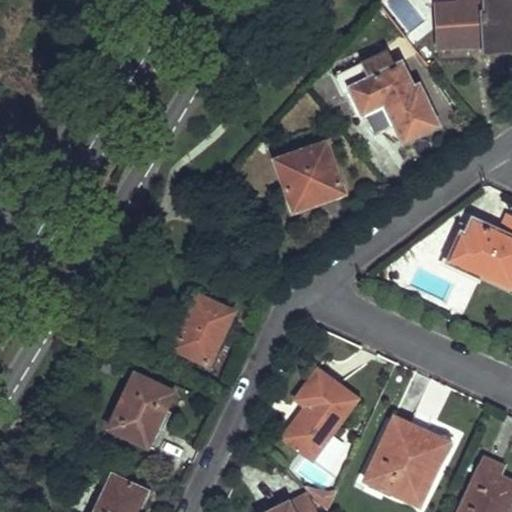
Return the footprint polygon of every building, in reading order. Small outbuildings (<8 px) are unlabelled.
[(511,0),(484,0),(485,2),(437,5),(439,48),(487,45),(487,51),(511,49),(511,0)] [(388,50),(335,77),(344,96),(352,93),(361,113),(383,103),(403,140),(437,124),(418,85),(414,87),(402,62),(395,64),(388,50)] [(325,143),(276,161),(293,209),(343,191),(325,143)] [(511,217),(508,216),(500,235),(471,221),(465,234),(461,232),(449,260),(511,289),(511,217)] [(230,312),(198,296),(174,346),(207,361),(230,312)] [(355,398),(316,369),(295,397),(306,405),(283,435),(312,456),(355,398)] [(169,392),(132,375),(107,429),(144,446),(169,392)] [(446,441),(392,416),(364,478),(418,503),(446,441)] [(503,466),(485,457),(459,511),(506,511),(511,501),(511,480),(500,475),(503,466)] [(136,511),(147,490),(112,472),(92,511),(136,511)] [(292,511),(287,500),(262,511),(292,511)]
